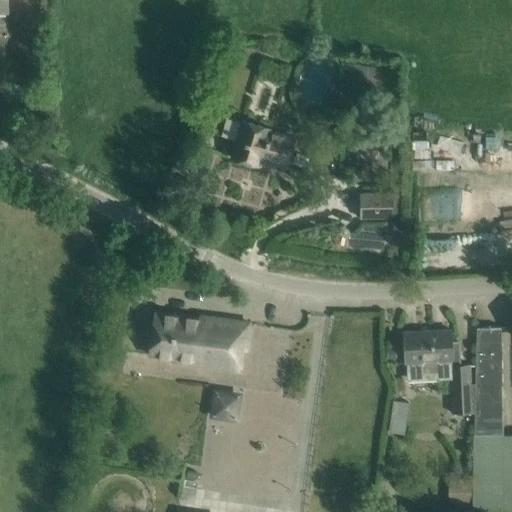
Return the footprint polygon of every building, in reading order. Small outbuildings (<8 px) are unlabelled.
[(286,167),(292,148),(295,139),(270,132),(270,129),(242,121),(231,157),(260,166),(262,160),(286,167)] [(360,193),(360,218),(392,218),(391,192),(360,193)] [(199,319),(155,313),(149,355),(194,361),(193,364),(239,370),(242,349),(246,350),(249,323),(200,316),(199,319)] [(235,372),(229,466),(352,475),(359,383),(283,377),(288,320),(270,318),(266,375),(235,372)] [(476,346),(475,382),(502,382),(502,380),(501,327),(477,328),(476,346)] [(451,330),(404,332),(405,352),(405,360),(406,380),(450,378),(452,413),(474,411),(475,390),(470,390),(469,365),(460,364),(459,347),(459,341),(452,342),(451,330)] [(387,349),(387,358),(396,358),(396,349),(387,349)] [(474,411),(471,511),(511,511),(511,437),(501,438),(503,382),(502,382),(475,382),(475,390),(474,411)] [(452,480),(451,501),(470,502),(471,480),(452,480)]
